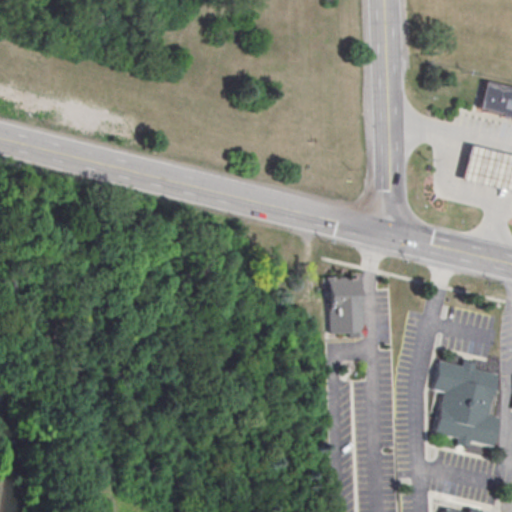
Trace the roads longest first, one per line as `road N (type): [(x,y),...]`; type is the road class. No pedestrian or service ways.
road 1 (secondary): [(511,267),(0,140)]
road 2 (residential): [(389,237),(379,0)]
